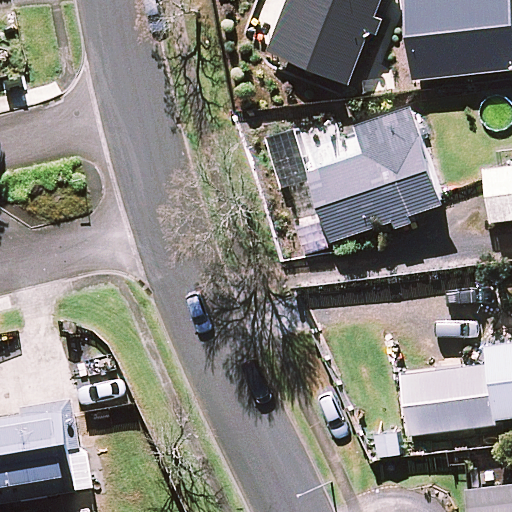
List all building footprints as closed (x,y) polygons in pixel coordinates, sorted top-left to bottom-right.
[(390,19),(382,16),(388,0),(294,0),(274,52),(355,84),(374,36),(382,39),(390,19)] [(336,242),(396,225),(398,231),(417,225),(415,219),(449,210),(420,108),(357,126),(360,136),(310,150),(336,242)] [(511,220),(511,168),(491,171),(496,222),(511,220)] [(511,418),(511,344),(492,347),(495,364),(402,376),(410,436),(500,425),(499,420),(511,418)] [(0,421),(0,497),(76,485),(65,411),(0,421)] [(511,511),(511,483),(474,487),(476,511),(511,511)]
